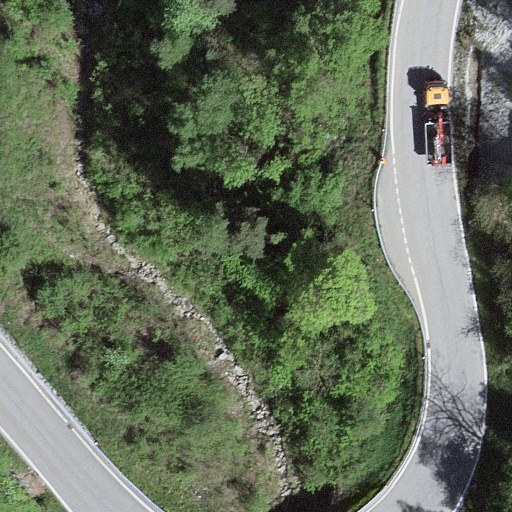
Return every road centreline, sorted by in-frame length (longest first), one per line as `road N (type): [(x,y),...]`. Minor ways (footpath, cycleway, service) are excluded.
road 1 (tertiary): [(431,0),(420,121),(458,371),(450,430),(424,496),(407,511)]
road 2 (tertiary): [(0,387),(109,511)]
